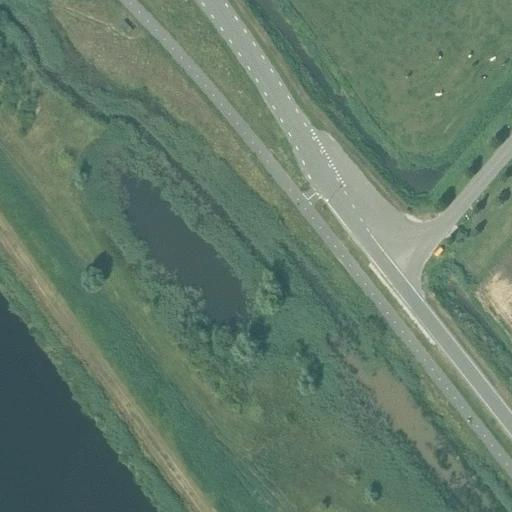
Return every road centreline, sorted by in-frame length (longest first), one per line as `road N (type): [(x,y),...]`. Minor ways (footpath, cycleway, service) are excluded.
road 1 (unclassified): [(511,425),(350,219),(212,0)]
road 2 (track): [(212,511),(0,213)]
